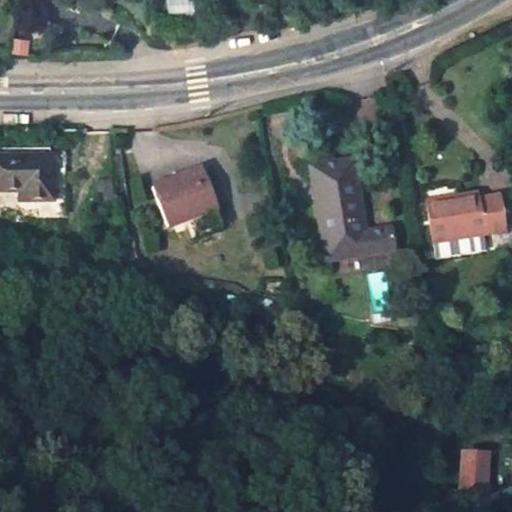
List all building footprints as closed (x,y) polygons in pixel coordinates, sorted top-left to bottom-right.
[(273,0),(277,25),(294,23),(292,9),(290,0),(273,0)] [(256,28),(252,2),(234,4),(237,31),(256,28)] [(292,9),(294,23),(301,21),(299,9),(292,9)] [(30,28),(11,27),(7,59),(26,60),(30,28)] [(20,202),(52,202),(51,156),(0,156),(0,191),(20,191),(20,202)] [(319,218),(326,262),(393,251),(389,231),(366,234),(353,161),(316,168),(324,217),(319,218)] [(223,226),(200,169),(152,187),(169,228),(185,222),(192,238),(223,226)] [(477,193),(425,202),(432,244),(504,232),(499,197),(479,200),(477,193)] [(463,453),(462,491),(465,491),(465,501),(483,503),(483,492),(486,493),(487,454),(463,453)]
